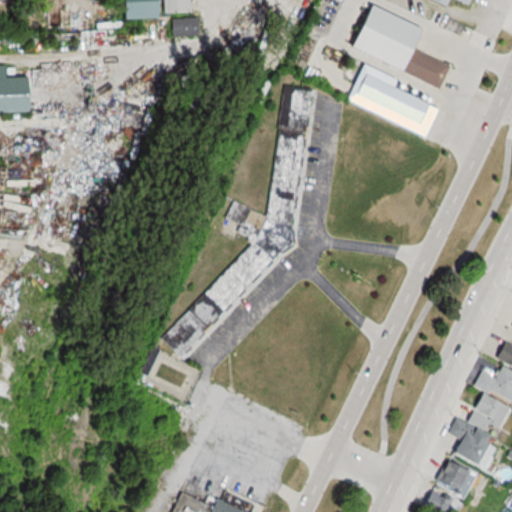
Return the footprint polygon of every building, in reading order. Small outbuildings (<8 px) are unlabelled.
[(155,0),(117,0),(117,10),(156,10),(155,0)] [(187,13),(186,0),(159,0),(160,14),(187,13)] [(415,26),(363,3),(344,45),(435,86),(445,64),(406,46),(415,26)] [(385,85),(388,79),(378,74),(372,88),(381,93),(375,107),(422,128),(432,106),(385,85)] [(262,214),(261,214),(234,202),(230,201),(223,217),(226,219),(235,223),(241,229),(240,234),(246,243),(179,320),(187,327),(186,332),(179,337),(182,342),(195,333),(197,330),(221,313),(281,243),(287,231),(298,131),(275,129),(266,206),(262,214)] [(237,511),(177,488),(167,511),(237,511)]
